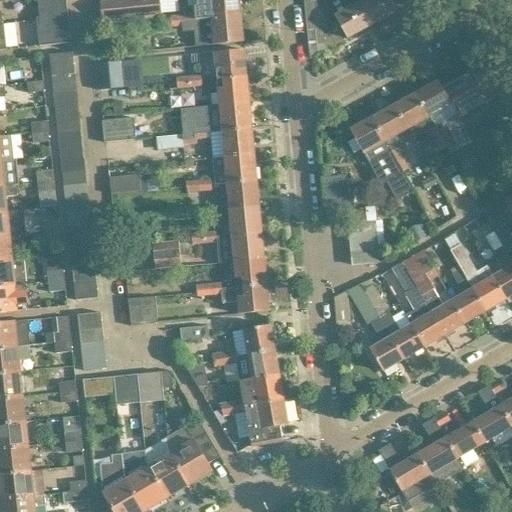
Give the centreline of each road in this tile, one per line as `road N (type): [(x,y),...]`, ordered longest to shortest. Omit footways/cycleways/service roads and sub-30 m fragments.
road 1 (residential): [(296,108),(333,453)]
road 2 (residential): [(511,66),(493,37),(468,29),(438,33),(296,108)]
road 3 (residential): [(333,453),(511,347)]
